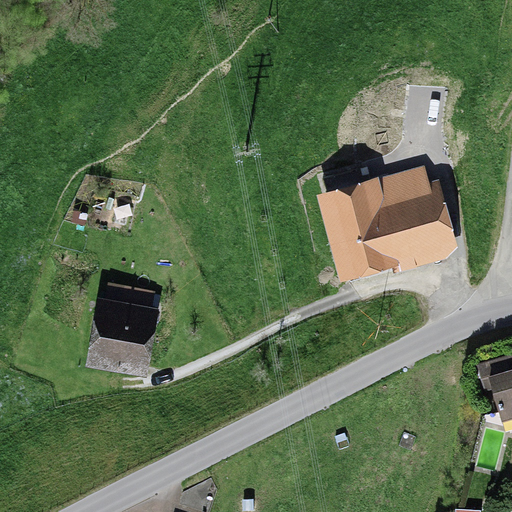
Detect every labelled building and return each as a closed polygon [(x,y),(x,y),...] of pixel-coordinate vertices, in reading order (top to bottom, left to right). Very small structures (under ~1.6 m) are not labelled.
[(453,85),(426,79),(420,105),(447,111),(453,85)] [(397,103),(373,97),(362,148),(387,153),(397,103)] [(378,174),(318,190),(341,276),(392,263),(394,271),(446,257),(458,245),(440,178),(427,181),(423,166),(379,178),(378,174)] [(122,297),(99,293),(85,363),(147,375),(161,305),(150,303),(153,289),(124,283),(122,297)] [(511,372),(490,379),(507,424),(511,422),(511,372)]
